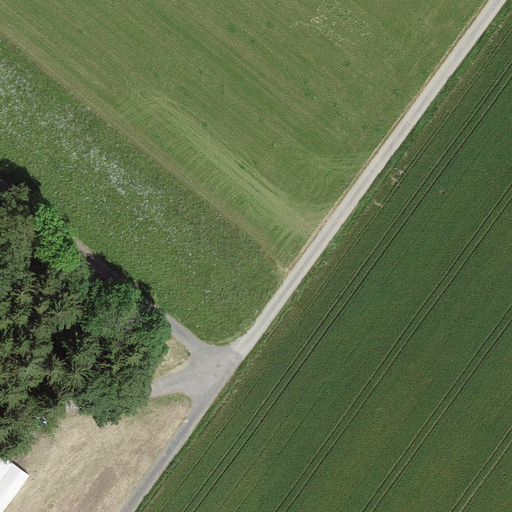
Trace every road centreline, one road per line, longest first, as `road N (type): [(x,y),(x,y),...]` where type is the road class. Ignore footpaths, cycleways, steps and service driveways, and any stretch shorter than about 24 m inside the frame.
road 1 (track): [(494,0),(114,511)]
road 2 (track): [(221,373),(0,191)]
road 3 (unclassified): [(221,373),(48,412),(0,447)]
